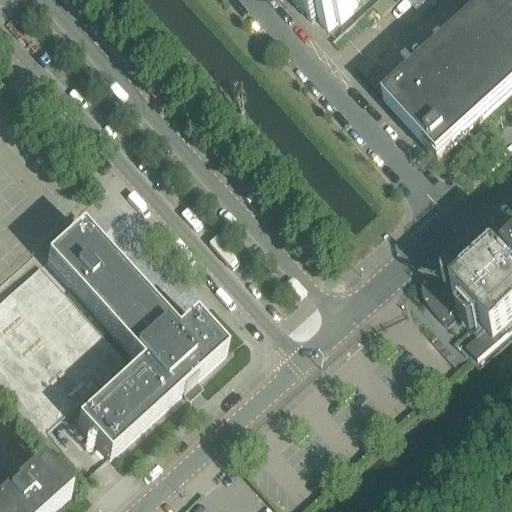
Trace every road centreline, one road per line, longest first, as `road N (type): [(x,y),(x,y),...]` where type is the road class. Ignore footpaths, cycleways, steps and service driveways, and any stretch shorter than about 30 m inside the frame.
road 1 (unclassified): [(0,31),(298,363)]
road 2 (unclassified): [(343,323),(47,0)]
road 3 (unclassified): [(455,222),(254,0)]
road 4 (tertiary): [(134,511),(298,363)]
road 5 (tertiary): [(343,323),(455,222)]
